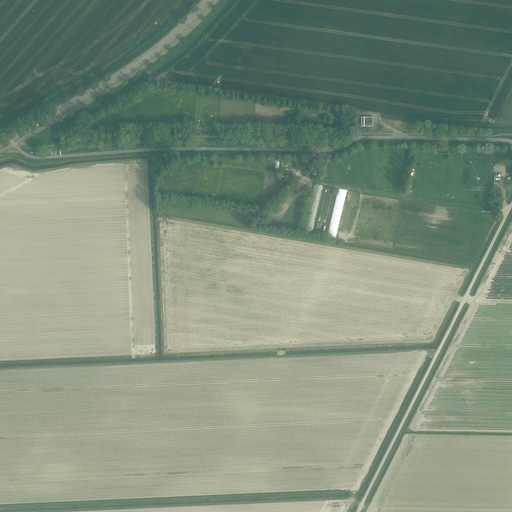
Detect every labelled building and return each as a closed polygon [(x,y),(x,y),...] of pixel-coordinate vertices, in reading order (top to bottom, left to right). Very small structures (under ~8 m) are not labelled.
[(193,55),(199,49),(195,44),(188,50),(193,55)] [(345,118),(341,123),(343,125),(349,119),(350,113),(343,112),(342,116),(345,118)] [(361,126),(372,126),(372,117),(361,117),(361,126)] [(331,207),(335,185),(328,184),(324,206),(331,207)] [(319,219),(327,221),(330,211),(321,209),(319,219)]
